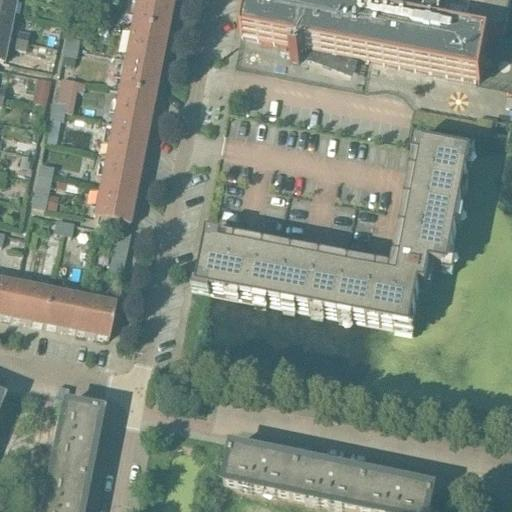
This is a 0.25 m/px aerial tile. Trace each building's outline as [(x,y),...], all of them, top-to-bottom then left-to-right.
[(15,0),(0,0),(0,15),(12,18),(15,0)] [(109,0),(108,8),(116,9),(118,0),(109,0)] [(136,0),(131,31),(166,38),(169,24),(168,24),(172,5),(147,0),(136,0)] [(242,39),(242,41),(242,42),(243,41),(243,40),(257,43),(257,44),(258,44),(259,44),(259,43),(273,46),(273,47),(274,48),(275,47),(275,46),(289,49),(289,50),(289,51),(290,50),(291,49),(305,52),(304,53),(305,54),(306,53),(306,52),(311,53),(310,58),(308,65),(309,65),(310,61),(348,76),(351,61),(352,61),(352,62),(352,63),(353,62),(354,61),(359,62),(367,64),(367,65),(368,66),(369,65),(383,67),(383,68),(384,69),(385,68),(385,67),(399,70),(399,71),(399,72),(400,71),(401,71),(415,73),(415,74),(415,75),(416,74),(429,76),(429,78),(476,87),(476,85),(477,85),(478,86),(478,87),(479,86),(479,85),(479,84),(486,47),(486,48),(487,47),(487,46),(486,46),(487,40),(504,43),(511,0),(389,0),(386,20),(391,21),(390,26),(347,17),(349,8),(350,0),(269,0),(268,5),(267,5),(267,4),(266,3),(265,3),(265,4),(251,1),(251,0),(250,0),(249,0),(250,0),(249,0),(249,2),(250,3),(248,14),(243,39),(242,39)] [(12,18),(0,15),(0,41),(7,43),(12,18)] [(131,31),(124,63),(160,70),(166,38),(131,31)] [(18,36),(16,45),(26,47),(28,38),(18,36)] [(65,42),(63,52),(77,55),(79,45),(65,42)] [(16,45),(14,54),(24,56),(26,47),(16,45)] [(63,52),(61,61),(76,64),(77,55),(63,52)] [(124,63),(118,95),(154,102),(160,70),(124,63)] [(118,95),(112,127),(147,134),(154,102),(118,95)] [(52,107),(50,116),(64,119),(66,110),(52,107)] [(50,116),(48,125),(62,128),(64,119),(50,116)] [(460,123),(458,135),(490,141),(493,125),(477,122),(476,126),(460,123)] [(104,135),(102,147),(107,149),(105,159),(141,166),(147,134),(112,127),(110,136),(104,135)] [(206,239),(196,295),(211,298),(410,336),(419,291),(425,293),(429,270),(448,274),(470,158),(414,147),(411,162),(420,164),(397,284),(219,250),(221,242),(206,239)] [(98,169),(95,181),(101,182),(99,191),(135,198),(141,166),(105,159),(103,170),(98,169)] [(39,170),(37,179),(51,181),(53,173),(39,170)] [(50,190),(51,181),(37,179),(36,187),(50,190)] [(34,196),(48,199),(50,190),(36,187),(34,196)] [(129,230),(135,198),(99,191),(93,224),(128,231),(128,229),(129,230)] [(34,196),(32,205),(46,207),(48,199),(34,196)] [(32,205),(31,212),(45,215),(46,207),(32,205)] [(55,225),(53,239),(62,240),(64,226),(55,225)] [(64,226),(62,240),(71,242),(73,228),(64,226)] [(116,237),(114,246),(127,248),(129,240),(116,237)] [(114,246),(113,254),(125,257),(127,248),(114,246)] [(111,262),(124,265),(125,257),(113,254),(111,262)] [(109,271),(122,274),(124,265),(111,262),(109,271)] [(122,274),(109,271),(107,279),(120,282),(122,274)] [(0,285),(0,322),(10,325),(18,289),(0,285)] [(18,289),(10,325),(42,332),(50,296),(18,289)] [(50,296),(42,332),(74,338),(82,302),(50,296)] [(91,304),(82,302),(74,338),(106,345),(106,344),(107,344),(115,309),(104,307),(105,302),(92,299),(91,304)] [(62,411),(49,478),(86,486),(92,458),(94,447),(99,418),(62,411)] [(223,489),(291,503),(299,466),(271,460),(260,457),(260,458),(231,452),(223,489)] [(291,503),(333,511),(358,511),(366,480),(338,474),(338,473),(327,471),(327,472),(299,466),(291,503)] [(81,511),(86,486),(49,478),(42,511),(81,511)] [(394,485),(366,480),(358,511),(429,511),(433,494),(405,488),(405,487),(394,485)]
